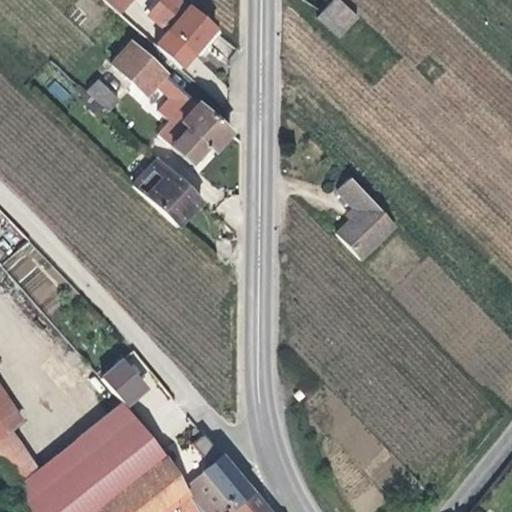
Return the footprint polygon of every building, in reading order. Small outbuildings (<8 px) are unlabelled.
[(103,0),(121,16),(133,0),(103,0)] [(193,49),(214,25),(184,0),(161,0),(151,12),(193,49)] [(334,38),(355,17),(336,0),(329,0),(314,18),(334,38)] [(137,36),(130,44),(151,63),(158,55),(137,36)] [(130,44),(111,66),(144,96),(156,82),(165,90),(171,82),(151,63),(130,44)] [(96,82),(85,93),(106,113),(116,101),(96,82)] [(183,107),(190,99),(171,82),(165,90),(183,107)] [(212,154),(230,135),(190,99),(183,107),(176,115),(181,120),(178,123),(173,118),(156,136),(188,165),(205,148),(212,154)] [(194,208),(200,201),(156,160),(150,166),(194,208)] [(177,225),(194,208),(150,166),(133,184),(177,225)] [(339,238),(364,264),(398,231),(352,184),(340,196),(354,212),(360,218),(353,226),(339,238)] [(360,218),(354,212),(347,219),(353,226),(360,218)] [(127,408),(157,383),(130,351),(100,377),(127,408)] [(0,392),(0,436),(8,431),(20,423),(0,392)] [(14,489),(29,511),(93,511),(162,457),(119,402),(33,468),(37,473),(14,489)] [(0,436),(0,468),(14,489),(37,473),(33,468),(8,431),(0,436)] [(195,511),(225,511),(250,492),(220,456),(200,473),(201,475),(183,492),(195,511)] [(162,511),(176,501),(181,511),(195,511),(183,492),(162,457),(93,511),(162,511)] [(266,511),(250,492),(225,511),(266,511)]
